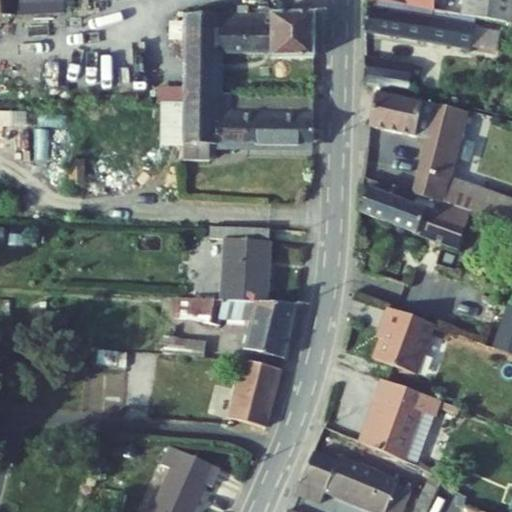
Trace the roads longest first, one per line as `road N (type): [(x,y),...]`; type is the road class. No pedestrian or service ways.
road 1 (tertiary): [(341,0),(323,314),(309,378),(257,511)]
road 2 (unknown): [(150,214),(335,199)]
road 3 (unknown): [(329,276),(482,318)]
